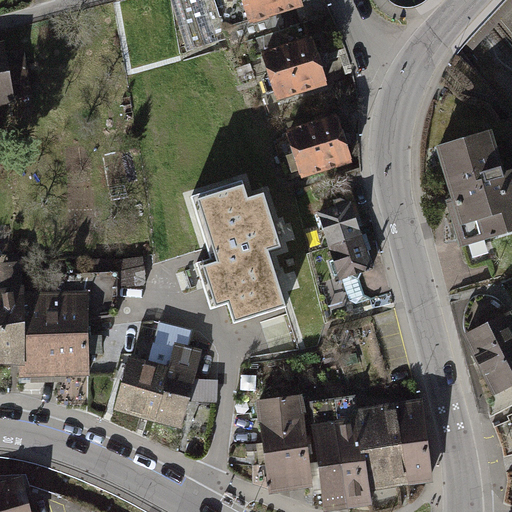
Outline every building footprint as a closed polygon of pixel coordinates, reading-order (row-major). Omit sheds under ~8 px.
[(305,0),(246,0),(252,19),(306,3),(305,0)] [(317,37),(263,53),(277,98),(331,82),(317,37)] [(5,45),(0,45),(0,108),(15,106),(5,45)] [(341,115),(287,131),(300,177),(355,160),(341,115)] [(499,129),(440,143),(466,243),(511,231),(511,169),(510,170),(499,129)] [(242,182),(191,199),(210,259),(196,264),(211,311),(228,305),(234,324),(284,308),(266,252),(280,247),(263,194),(248,199),(242,182)] [(353,202),(320,213),(341,283),(374,273),(353,202)] [(0,367),(19,366),(21,394),(88,393),(89,292),(30,292),(25,262),(0,264),(0,367)] [(511,313),(466,336),(495,397),(511,389),(511,313)] [(195,330),(160,321),(150,364),(129,359),(116,414),(181,430),(200,351),(190,348),(195,330)] [(304,398),(258,404),(263,440),(237,443),(241,469),(268,465),(271,493),(316,487),(319,511),(324,511),(376,505),(373,490),(434,482),(423,403),(355,412),(354,402),(306,408),(304,398)] [(0,511),(34,511),(25,473),(0,480),(0,511)]
